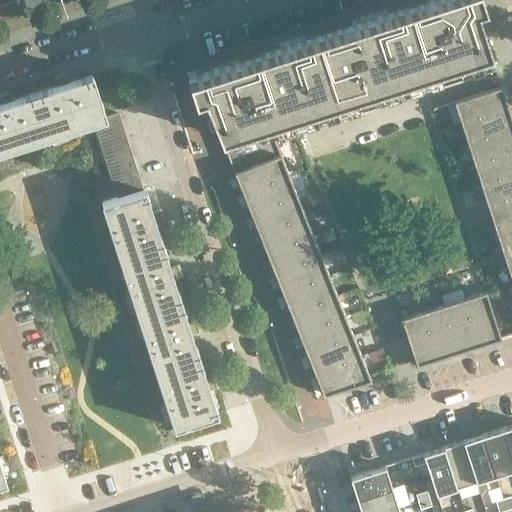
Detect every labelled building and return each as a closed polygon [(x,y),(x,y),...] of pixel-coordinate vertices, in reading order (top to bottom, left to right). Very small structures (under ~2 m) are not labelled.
[(427,91),(496,69),(494,64),(485,36),(484,31),(480,21),(476,7),(484,5),(482,0),(426,0),(424,1),(407,6),(351,24),(305,39),(278,48),(258,54),(241,60),(227,64),(223,65),(195,75),(187,77),(194,98),(203,94),(210,113),(218,132),(234,172),(234,174),(281,155),(275,140),(296,133),(299,132),(293,113),(421,72),(427,91)] [(105,117),(105,116),(91,75),(68,82),(65,73),(54,76),(57,86),(35,93),(48,136),(92,122),(105,117)] [(508,107),(507,105),(505,99),(501,86),(454,101),(461,123),(508,107)] [(0,151),(48,136),(35,93),(13,100),(10,91),(0,93),(0,98),(1,103),(0,103),(0,151)] [(511,120),(508,107),(461,123),(467,143),(511,128),(511,120)] [(122,124),(118,114),(118,112),(105,116),(105,117),(92,122),(96,132),(122,124)] [(125,135),(122,124),(96,132),(99,144),(125,135)] [(511,128),(467,143),(474,164),(511,151),(511,128)] [(129,146),(125,135),(99,144),(103,154),(129,146)] [(132,157),(129,146),(103,154),(106,165),(132,157)] [(480,184),(511,174),(511,151),(474,164),(480,184)] [(242,194),(289,175),(281,155),(234,174),(235,176),(240,187),(242,194)] [(136,168),(132,157),(106,165),(110,176),(136,168)] [(139,179),(136,168),(110,176),(113,187),(139,179)] [(511,174),(480,184),(487,205),(511,196),(511,174)] [(297,195),(289,175),(242,194),(243,196),(248,207),(250,213),(297,195)] [(143,189),(139,179),(113,187),(116,197),(143,189)] [(162,245),(155,223),(164,220),(160,209),(151,211),(144,188),(143,189),(116,197),(101,202),(119,259),(162,245)] [(304,215),(297,195),(250,213),(251,216),(256,227),(258,233),(304,215)] [(511,196),(487,205),(494,225),(511,219),(511,196)] [(312,235),(304,215),(258,233),(259,236),(264,247),(266,253),(312,235)] [(511,242),(511,219),(494,225),(500,246),(511,242)] [(320,255),(312,235),(266,253),(267,256),(272,267),(274,273),(320,255)] [(511,264),(511,242),(500,246),(507,266),(511,264)] [(180,300),(173,278),(182,275),(178,264),(169,267),(162,245),(119,259),(137,314),(180,300)] [(328,275),(320,255),(274,273),(275,276),(280,287),(282,293),(328,275)] [(336,295),(328,275),(282,293),(283,296),(288,307),(290,313),(336,295)] [(496,324),(485,290),(463,297),(479,345),(491,341),(497,339),(500,338),(496,324)] [(344,315),(336,295),(290,313),(291,316),(296,327),(298,333),(344,315)] [(479,345),(463,297),(443,304),(458,351),(471,347),(476,346),(479,345)] [(198,356),(191,334),(200,331),(196,320),(187,323),(180,300),(137,314),(155,370),(198,356)] [(458,351),(443,304),(422,311),(438,358),(450,354),(456,352),(458,351)] [(438,358),(422,311),(401,317),(414,358),(416,365),(430,360),(435,359),(438,358)] [(352,335),(344,315),(298,333),(300,336),(304,347),(306,353),(352,335)] [(314,373),(360,355),(352,335),(306,353),(307,356),(312,367),(314,373)] [(370,380),(368,376),(360,355),(314,373),(316,377),(316,376),(323,394),(328,392),(334,390),(334,391),(370,380)] [(216,413),(209,390),(218,387),(214,375),(205,378),(198,356),(155,370),(173,427),(216,413)] [(511,416),(499,421),(511,461),(511,416)] [(480,427),(493,468),(511,462),(511,461),(499,421),(480,427)] [(460,434),(473,475),(493,468),(480,427),(460,434)] [(441,440),(454,481),(473,475),(460,434),(441,440)] [(425,462),(433,487),(454,481),(441,440),(420,446),(422,453),(425,462)] [(425,462),(422,453),(410,456),(413,466),(421,463),(425,462)] [(391,487),(385,465),(349,476),(356,498),(391,487)] [(383,511),(398,507),(391,487),(356,498),(360,511),(383,511)] [(429,497),(426,490),(415,493),(417,501),(429,497)] [(502,499),(506,510),(511,507),(511,503),(510,496),(502,499)] [(431,505),(429,497),(417,501),(420,509),(431,505)] [(494,501),(497,511),(499,511),(506,510),(502,499),(494,501)]
